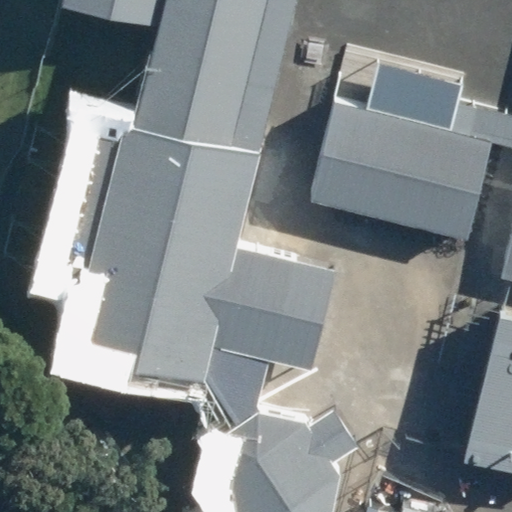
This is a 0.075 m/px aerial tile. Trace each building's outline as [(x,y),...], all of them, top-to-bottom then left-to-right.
[(307,0),(100,0),(162,16),(140,97),(102,87),(59,251),(100,262),(84,326),(218,361),(227,325),(317,349),(339,264),(244,239),(307,0)] [(500,129),(342,92),(320,185),(478,222),(500,129)] [(511,455),(511,322),(478,446),(511,455)] [(350,397),(323,409),(313,403),(303,399),(293,396),(282,395),(271,396),(260,398),(250,402),(241,408),(233,415),(225,423),(220,432),(215,443),(213,453),(212,464),(212,475),(215,485),(219,496),(225,505),(230,511),(331,511),(337,506),(343,496),(347,486),(350,476),(350,465),(350,454),(372,435),(350,397)] [(475,511),(476,508),(377,484),(370,511),(475,511)]
